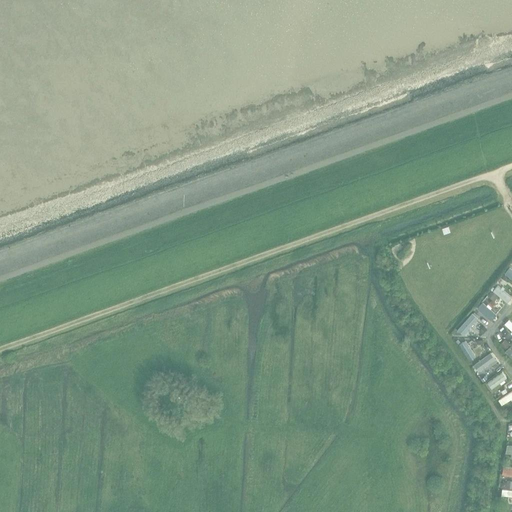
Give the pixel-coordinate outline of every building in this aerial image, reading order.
[(509,296),(511,292),(511,289),(500,279),(491,290),(496,294),(501,289),(509,296)] [(491,291),(487,295),(494,301),(498,296),(491,291)] [(479,301),(492,315),(497,310),(485,296),(479,301)] [(476,321),(482,315),(476,308),(460,324),(469,332),(478,323),(476,321)] [(468,335),(462,338),(471,354),(477,351),(468,335)] [(505,339),(500,344),(505,349),(510,344),(505,339)] [(492,349),(477,357),(481,364),(496,356),(492,349)] [(494,367),(489,371),(493,376),(498,372),(494,367)] [(184,401),(172,391),(167,398),(178,408),(184,401)]
